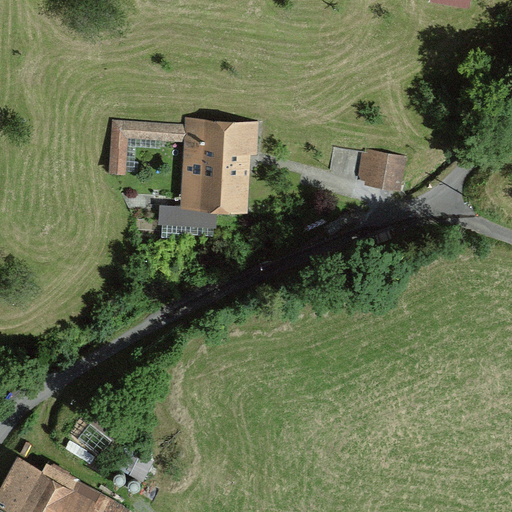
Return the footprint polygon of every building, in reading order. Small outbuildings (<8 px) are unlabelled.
[(113,120),(110,168),(124,168),(126,133),(159,135),(160,123),(113,120)] [(255,129),(189,125),(185,195),(239,199),(242,149),(254,150),(255,129)] [(401,157),(363,149),(357,175),(396,183),(401,157)] [(213,212),(163,209),(162,219),(213,222),(213,212)] [(17,462),(0,491),(0,511),(123,511),(124,510),(46,464),(39,475),(17,462)]
